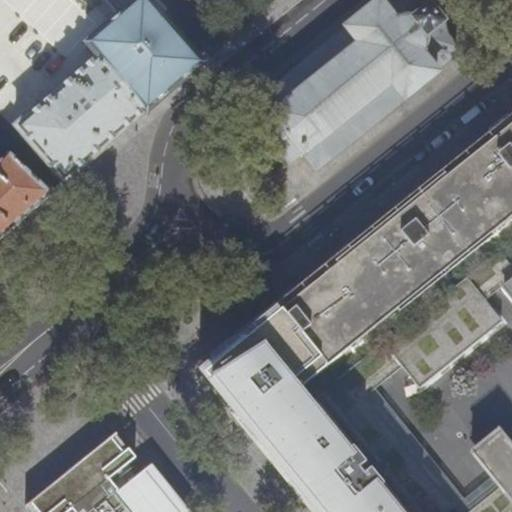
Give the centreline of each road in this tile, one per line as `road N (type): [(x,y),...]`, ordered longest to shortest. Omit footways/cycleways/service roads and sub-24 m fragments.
road 1 (secondary): [(184,225),(231,249),(278,240),(511,48)]
road 2 (secondary): [(335,0),(191,111),(174,133),(165,190),(184,225)]
road 3 (tertiary): [(76,309),(237,511)]
road 4 (secondary): [(76,309),(184,225)]
